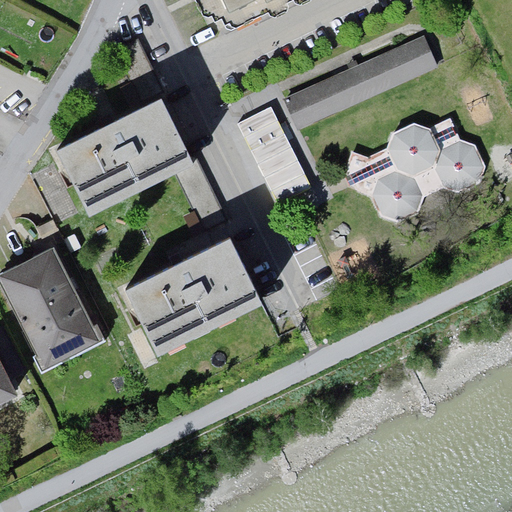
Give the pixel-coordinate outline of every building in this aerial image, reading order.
[(288,0),(215,0),(229,28),(288,0)] [(440,62),(426,32),(289,95),(303,126),(440,62)] [(198,167),(163,97),(58,150),(94,220),(198,167)] [(271,107),(235,124),(277,205),(312,189),(271,107)] [(485,180),(492,169),(479,140),(462,137),(451,116),(432,125),(409,119),(389,133),(391,146),(368,160),(352,148),(344,173),(371,201),(381,217),(401,221),(420,215),(429,198),(448,185),(467,192),(485,180)] [(268,306),(236,239),(127,291),(160,359),(268,306)] [(1,280),(45,370),(103,342),(58,251),(1,280)] [(0,404),(22,394),(0,349),(0,404)]
